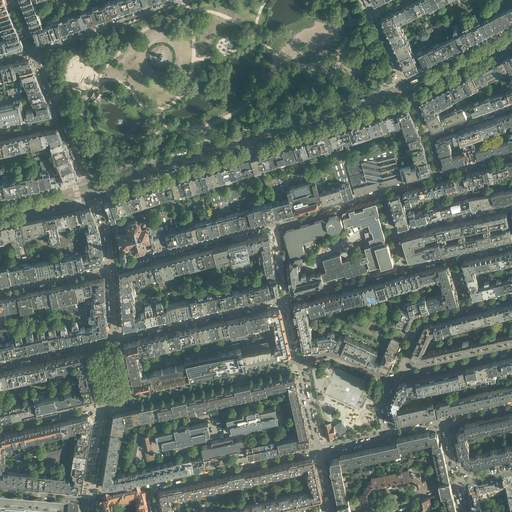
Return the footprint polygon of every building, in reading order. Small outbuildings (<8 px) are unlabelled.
[(124,11),(119,0),(116,0),(117,1),(114,2),(118,13),(124,11)] [(130,9),(126,0),(119,0),(124,11),(130,9)] [(136,7),(133,0),(126,0),(130,9),(136,7)] [(424,11),(418,0),(413,2),(419,13),(424,11)] [(429,9),(424,0),(418,0),(424,11),(429,9)] [(435,7),(431,0),(424,0),(429,9),(430,10),(435,7)] [(34,6),(31,1),(21,5),(23,10),(34,6)] [(118,13),(114,2),(113,1),(107,3),(112,15),(118,13)] [(419,13),(413,2),(408,5),(414,16),(419,13)] [(511,5),(510,2),(506,4),(503,5),(505,10),(511,21),(511,22),(511,21),(511,5)] [(112,15),(107,3),(104,4),(105,5),(101,7),(105,18),(106,18),(112,15)] [(25,15),(42,8),(40,4),(34,6),(23,10),(25,15)] [(414,16),(408,5),(403,7),(409,18),(409,20),(415,17),(414,16)] [(105,18),(101,7),(98,8),(97,6),(95,7),(99,20),(105,18)] [(99,20),(95,7),(92,8),(92,10),(89,11),(93,22),(99,20)] [(409,18),(403,7),(398,10),(403,21),(409,18)] [(45,19),(42,8),(25,15),(30,26),(39,22),(45,19)] [(87,24),(82,11),(82,10),(79,10),(80,14),(77,15),(81,27),(87,24)] [(93,22),(89,11),(89,10),(87,10),(82,11),(87,24),(93,22)] [(403,21),(398,10),(393,12),(396,18),(398,22),(400,21),(401,22),(403,21)] [(511,21),(505,10),(500,12),(506,24),(511,21)] [(396,18),(393,12),(383,17),(382,17),(381,19),(382,19),(382,20),(384,24),(394,19),(396,18)] [(506,24),(500,12),(494,15),(500,27),(506,24)] [(500,27),(494,15),(493,13),(488,16),(495,30),(500,27)] [(81,27),(77,15),(74,17),(73,15),(70,16),(75,29),(81,27)] [(75,29),(70,16),(67,17),(68,19),(65,20),(68,31),(75,29)] [(495,30),(488,16),(485,17),(486,19),(484,21),(489,32),(495,30)] [(68,31),(65,20),(62,21),(61,19),(58,20),(62,33),(68,31)] [(397,24),(397,23),(396,23),(394,19),(384,24),(387,29),(397,24)] [(489,32),(484,21),(482,19),(477,21),(484,35),(489,32)] [(57,35),(52,22),(51,20),(48,21),(49,23),(46,24),(47,27),(50,37),(57,35)] [(62,33),(58,20),(52,22),(57,35),(62,33)] [(484,35),(477,21),(474,23),(472,24),(473,26),(479,38),(484,35)] [(41,26),(39,22),(30,26),(32,30),(37,28),(41,26)] [(400,30),(397,24),(387,29),(389,35),(400,30)] [(15,29),(13,25),(1,29),(2,33),(3,33),(15,29)] [(479,38),(473,26),(469,28),(468,25),(466,26),(473,41),(477,39),(477,40),(479,39),(478,38),(479,38)] [(473,41),(466,26),(463,28),(465,30),(461,32),(467,44),(468,44),(469,43),(473,41)] [(50,37),(47,27),(42,29),(45,39),(50,37)] [(40,41),(36,31),(38,30),(37,28),(32,30),(36,42),(40,41)] [(45,39),(42,29),(38,30),(36,31),(40,41),(45,39)] [(403,35),(402,33),(404,33),(402,29),(400,30),(389,35),(392,40),(403,35)] [(467,44),(461,32),(458,34),(456,30),(454,31),(456,35),(461,47),(462,46),(463,47),(463,46),(467,44)] [(451,52),(443,38),(442,38),(438,31),(434,33),(439,43),(445,55),(451,52)] [(19,39),(17,34),(7,37),(9,42),(19,39)] [(405,41),(403,35),(392,40),(394,46),(405,41)] [(461,47),(456,35),(450,38),(456,49),(461,47)] [(456,49),(450,38),(448,39),(447,37),(446,37),(445,37),(443,38),(451,52),(456,49)] [(21,44),(19,39),(9,42),(6,43),(7,49),(21,46),(21,44)] [(397,51),(410,45),(409,43),(408,44),(406,40),(405,41),(394,46),(395,46),(394,47),(395,49),(396,49),(397,51)] [(445,55),(439,43),(434,46),(440,57),(445,55)] [(411,52),(410,49),(411,48),(410,45),(397,51),(398,54),(397,55),(399,58),(400,57),(411,52)] [(434,60),(429,49),(427,46),(422,49),(423,50),(429,63),(434,60)] [(440,57),(434,46),(429,49),(434,60),(440,57)] [(429,63),(423,50),(420,51),(421,53),(418,54),(418,55),(421,60),(424,66),(429,63)] [(402,63),(415,57),(413,51),(411,52),(400,57),(402,63)] [(404,68),(421,60),(418,55),(415,57),(402,63),(404,68)] [(511,69),(511,62),(509,56),(503,59),(509,71),(511,69)] [(31,65),(29,60),(29,59),(13,63),(15,69),(18,68),(31,65)] [(510,72),(509,71),(503,59),(503,60),(489,67),(488,67),(472,75),(477,84),(497,74),(498,78),(510,72)] [(408,73),(424,66),(421,60),(404,68),(405,68),(407,73),(408,73)] [(16,74),(15,69),(13,63),(8,64),(11,76),(16,74)] [(33,70),(31,65),(18,68),(21,73),(33,70)] [(35,76),(33,71),(33,70),(21,73),(23,79),(35,76)] [(477,84),(472,75),(467,77),(473,89),(478,86),(477,84)] [(38,82),(38,81),(37,80),(36,76),(35,76),(23,79),(16,81),(18,87),(23,85),(26,85),(38,82)] [(473,89),(467,77),(462,80),(468,92),(469,93),(474,91),(473,89)] [(468,92),(462,80),(457,83),(463,94),(468,92)] [(22,92),(28,90),(40,87),(38,82),(26,85),(27,88),(24,89),(23,85),(18,87),(7,89),(9,95),(14,94),(22,92)] [(463,94),(457,83),(451,85),(457,97),(463,94)] [(459,100),(457,97),(451,85),(446,88),(453,101),(455,100),(456,101),(459,100)] [(42,92),(40,87),(28,90),(29,95),(30,95),(42,92)] [(453,101),(446,88),(441,90),(448,104),(453,101)] [(448,104),(441,90),(436,93),(442,105),(443,107),(448,104)] [(100,97),(101,94),(97,91),(95,94),(94,93),(91,97),(98,101),(101,98),(100,97)] [(511,101),(506,91),(500,93),(506,103),(511,101)] [(45,98),(44,96),(43,94),(42,93),(43,93),(42,92),(30,95),(31,101),(44,98),(45,98)] [(442,105),(436,93),(431,96),(435,104),(434,104),(435,107),(437,107),(438,109),(441,107),(440,106),(442,105)] [(506,103),(500,93),(495,94),(500,105),(506,103)] [(500,105),(495,94),(490,97),(495,107),(500,105)] [(435,104),(431,96),(426,98),(426,97),(425,97),(425,98),(430,107),(434,104),(435,104)] [(474,114),(495,107),(489,96),(485,98),(484,98),(479,100),(474,102),(476,106),(471,108),(472,109),(474,114)] [(430,107),(425,98),(425,97),(424,98),(424,99),(421,100),(420,100),(419,102),(420,102),(420,103),(423,107),(422,107),(423,107),(424,111),(424,110),(425,111),(431,109),(430,107)] [(35,117),(33,111),(32,106),(36,105),(47,103),(44,98),(31,101),(24,103),(25,104),(28,119),(35,117)] [(28,119),(25,104),(22,105),(21,99),(13,101),(13,103),(0,106),(0,124),(3,124),(10,123),(10,122),(17,120),(17,121),(25,119),(28,118),(28,119)] [(467,116),(465,112),(462,107),(457,110),(441,117),(438,112),(437,113),(427,117),(433,129),(444,125),(450,123),(467,116)] [(51,113),(49,108),(37,110),(33,111),(35,117),(39,116),(45,115),(50,114),(51,114),(51,113)] [(410,114),(408,112),(409,112),(407,109),(406,108),(402,109),(395,112),(397,118),(410,114)] [(427,117),(437,113),(435,109),(433,108),(431,110),(431,109),(425,111),(427,117)] [(399,126),(397,118),(395,112),(389,113),(393,127),(394,128),(399,126)] [(393,127),(389,113),(387,114),(387,113),(385,114),(385,115),(383,115),(387,128),(388,129),(393,127)] [(414,123),(410,114),(397,118),(400,127),(414,123)] [(387,128),(383,115),(378,117),(382,130),(382,132),(386,130),(386,128),(387,128)] [(382,130),(378,117),(372,119),(377,135),(379,135),(378,132),(382,130)] [(506,128),(505,126),(502,117),(497,119),(499,128),(500,129),(506,128)] [(377,135),(372,119),(365,121),(370,135),(374,133),(374,136),(377,135)] [(499,128),(497,119),(486,123),(482,124),(480,125),(483,134),(488,132),(489,136),(495,134),(494,130),(499,128)] [(370,135),(365,121),(359,123),(365,139),(367,138),(366,136),(370,135)] [(365,139),(359,123),(353,125),(357,136),(358,138),(361,137),(362,140),(365,139)] [(416,128),(414,123),(400,127),(402,133),(402,132),(402,131),(403,131),(404,132),(416,128)] [(357,136),(353,125),(347,127),(350,138),(357,136)] [(483,136),(483,135),(483,134),(480,125),(458,132),(460,142),(461,143),(483,136)] [(350,138),(347,127),(340,129),(345,142),(348,141),(347,139),(350,138)] [(59,133),(57,129),(56,128),(47,130),(45,130),(47,139),(48,138),(59,134),(59,133)] [(418,134),(418,133),(416,128),(404,132),(405,138),(418,134)] [(345,142),(340,129),(334,131),(338,144),(339,145),(342,144),(342,145),(345,144),(345,142)] [(43,145),(40,131),(34,133),(37,146),(43,145)] [(338,144),(334,131),(328,133),(332,144),(335,143),(335,145),(338,144)] [(37,146),(34,133),(28,134),(31,146),(31,147),(37,146)] [(333,147),(332,144),(328,133),(323,135),(327,149),(333,147)] [(62,139),(59,134),(48,138),(51,144),(62,139)] [(420,139),(418,134),(405,138),(407,143),(420,139)] [(454,141),(452,134),(437,140),(436,141),(437,146),(449,142),(454,141)] [(327,149),(323,135),(316,137),(320,148),(323,147),(324,150),(327,149)] [(320,148),(316,137),(310,139),(314,150),(320,148)] [(314,150),(310,139),(308,139),(308,138),(305,139),(305,140),(304,140),(308,152),(314,150)] [(10,151),(7,139),(2,140),(5,152),(10,151)] [(50,151),(64,145),(62,139),(51,144),(49,145),(50,148),(49,148),(50,151)] [(421,144),(420,139),(407,143),(408,148),(421,144)] [(308,152),(304,140),(292,144),(296,156),(299,155),(300,157),(305,155),(304,153),(308,152)] [(478,158),(511,148),(509,141),(495,145),(495,144),(488,145),(489,147),(476,150),(478,158)] [(451,147),(449,142),(437,146),(438,150),(451,147)] [(296,156),(292,144),(286,146),(290,160),(293,159),(293,161),(297,159),(296,156)] [(423,149),(421,144),(408,148),(410,153),(423,149)] [(53,156),(66,150),(64,145),(50,151),(53,156)] [(290,160),(286,146),(280,148),(284,160),(287,158),(288,161),(290,160)] [(474,159),(471,148),(469,149),(468,146),(466,147),(470,160),(474,159)] [(402,180),(399,168),(392,147),(359,156),(361,161),(347,164),(354,194),(402,180)] [(452,151),(451,147),(438,150),(440,155),(451,152),(452,151)] [(284,162),(284,160),(280,148),(274,150),(278,161),(280,161),(280,163),(284,162)] [(424,154),(423,149),(410,153),(411,158),(424,154)] [(55,162),(56,162),(69,156),(68,154),(67,152),(66,150),(53,156),(49,158),(50,161),(53,160),(53,159),(53,158),(55,162)] [(278,161),(274,150),(269,152),(272,163),(278,161)] [(272,163),(269,152),(262,154),(266,165),(272,163)] [(466,161),(463,154),(454,157),(453,155),(452,155),(451,152),(440,155),(443,168),(444,168),(445,168),(446,168),(447,167),(465,162),(466,161)] [(266,165),(262,154),(257,155),(260,168),(261,171),(265,169),(267,168),(266,165)] [(425,159),(424,154),(411,158),(413,163),(425,159)] [(260,168),(257,155),(250,158),(254,170),(260,168)] [(71,162),(69,156),(56,162),(58,167),(71,162)] [(254,171),(254,170),(250,158),(244,159),(248,172),(251,171),(251,172),(254,171)] [(352,195),(342,158),(332,161),(337,179),(342,177),(347,196),(352,195)] [(248,172),(244,159),(239,161),(242,173),(243,174),(248,172)] [(428,166),(425,159),(413,163),(413,164),(416,165),(417,164),(418,168),(418,169),(428,166)] [(51,185),(48,173),(45,174),(44,171),(48,170),(47,166),(46,160),(40,161),(40,163),(45,186),(51,185)] [(242,173),(239,161),(233,163),(237,174),(242,173)] [(34,189),(31,175),(28,162),(22,164),(25,176),(28,190),(34,189)] [(73,167),(71,162),(58,167),(54,168),(55,172),(59,170),(60,173),(73,168),(73,167)] [(237,174),(233,163),(227,165),(231,176),(237,174)] [(511,175),(507,163),(502,164),(505,173),(507,173),(508,176),(511,175)] [(231,179),(231,176),(227,165),(221,167),(225,178),(226,181),(231,179)] [(418,175),(416,169),(416,168),(415,167),(413,168),(412,168),(410,169),(409,165),(399,168),(402,180),(403,180),(404,179),(407,178),(407,179),(407,178),(415,176),(418,175)] [(429,171),(428,166),(418,169),(418,168),(416,169),(418,175),(428,172),(429,171)] [(501,178),(497,166),(487,168),(491,181),(501,178)] [(225,178),(221,167),(215,169),(218,180),(225,178)] [(78,178),(76,173),(76,172),(75,172),(74,169),(73,168),(60,173),(54,175),(51,169),(48,170),(48,173),(51,185),(77,180),(78,178)] [(491,181),(487,168),(483,170),(485,179),(488,178),(489,182),(491,181)] [(218,180),(215,169),(210,170),(213,182),(218,180)] [(10,194),(8,182),(6,170),(0,171),(0,174),(5,195),(10,194)] [(213,182),(210,170),(204,172),(208,184),(213,182)] [(481,184),(478,171),(473,173),(475,182),(478,181),(479,184),(481,184)] [(45,186),(42,172),(36,173),(37,174),(40,187),(45,186)] [(208,184),(204,172),(199,174),(203,187),(206,186),(207,189),(209,189),(208,184)] [(40,187),(37,174),(31,175),(34,189),(40,187)] [(203,187),(199,174),(193,175),(198,189),(203,187)] [(472,186),(468,174),(463,175),(466,185),(468,184),(469,187),(472,186)] [(198,189),(193,175),(188,177),(192,191),(198,189)] [(469,198),(466,185),(463,175),(454,178),(463,210),(472,209),(469,198)] [(28,190),(25,176),(19,178),(19,180),(21,191),(28,190)] [(286,188),(282,176),(277,178),(280,190),(286,188)] [(192,191),(188,177),(182,179),(186,192),(192,191)] [(347,196),(342,177),(337,179),(339,187),(338,187),(342,198),(347,196)] [(21,191),(19,180),(16,180),(16,178),(13,179),(16,192),(21,191)] [(281,194),(280,190),(277,178),(271,179),(273,186),(275,196),(281,215),(287,214),(281,194)] [(463,210),(454,178),(445,181),(449,194),(451,202),(454,213),(463,210)] [(186,192),(182,179),(176,181),(180,193),(186,192)] [(290,189),(287,190),(287,193),(293,212),(322,204),(318,193),(315,182),(312,183),(311,180),(290,187),(290,189)] [(180,193),(176,181),(171,183),(175,195),(180,193)] [(449,194),(445,181),(444,181),(445,181),(442,182),(442,181),(440,182),(442,191),(446,190),(445,191),(446,195),(449,194)] [(176,198),(175,195),(171,183),(166,184),(169,197),(170,200),(176,198)] [(169,197),(166,184),(160,186),(164,198),(165,201),(168,200),(167,197),(169,197)] [(438,197),(435,184),(434,184),(432,185),(432,184),(429,185),(432,194),(435,193),(435,194),(436,198),(438,197)] [(256,222),(253,208),(247,185),(241,187),(244,196),(244,198),(245,200),(247,209),(250,223),(251,223),(254,222),(256,222)] [(164,198),(160,186),(155,188),(158,200),(164,198)] [(342,198),(338,187),(335,188),(334,186),(322,190),(322,191),(318,193),(322,204),(325,203),(326,203),(328,203),(328,202),(332,201),(334,201),(334,200),(335,200),(337,200),(337,199),(342,198)] [(244,196),(241,187),(226,191),(228,199),(229,202),(234,200),(233,198),(244,196)] [(428,200),(424,187),(421,188),(421,187),(421,188),(419,188),(422,199),(425,198),(425,201),(428,200)] [(158,200),(155,188),(149,189),(153,203),(157,202),(156,201),(158,200)] [(428,220),(426,212),(424,205),(422,199),(419,188),(417,189),(414,190),(414,189),(414,190),(413,190),(408,191),(412,202),(414,211),(418,223),(428,220)] [(511,200),(511,188),(504,191),(503,190),(491,193),(492,194),(495,205),(505,203),(511,200)] [(154,204),(153,203),(149,189),(144,191),(147,203),(150,203),(150,205),(154,204)] [(147,203),(144,191),(138,193),(143,207),(146,206),(145,204),(147,203)] [(227,216),(224,205),(223,200),(228,199),(226,191),(221,192),(210,195),(212,205),(217,204),(221,217),(224,230),(230,228),(227,216)] [(412,202),(408,191),(403,193),(405,198),(407,204),(412,202)] [(143,207),(138,193),(133,195),(137,207),(137,210),(143,208),(143,207)] [(293,212),(287,193),(281,194),(287,214),(293,212)] [(405,198),(403,193),(401,193),(400,194),(391,196),(390,197),(390,198),(390,197),(390,198),(391,201),(391,202),(402,199),(405,198)] [(495,205),(492,194),(484,196),(487,206),(495,205)] [(137,207),(133,195),(127,196),(131,210),(132,211),(136,209),(135,207),(137,207)] [(131,210),(127,196),(122,198),(126,211),(131,210)] [(281,215),(275,196),(269,197),(271,203),(275,217),(281,215)] [(487,206),(484,196),(469,198),(472,209),(472,208),(487,206)] [(126,211),(122,198),(116,200),(120,212),(121,213),(126,211)] [(403,204),(402,199),(391,202),(392,204),(393,207),(403,204)] [(120,212),(116,200),(110,202),(114,213),(120,212)] [(114,213),(110,202),(106,203),(105,203),(105,204),(105,205),(106,209),(111,219),(116,218),(114,213)] [(275,217),(271,203),(265,205),(268,219),(275,217)] [(394,263),(390,250),(388,243),(385,243),(385,241),(383,241),(383,240),(385,239),(379,217),(376,218),(376,216),(379,215),(376,203),(363,207),(364,209),(355,212),(354,210),(345,212),(346,215),(343,216),(346,226),(353,224),(354,226),(361,224),(361,226),(369,224),(371,231),(365,233),(367,240),(369,240),(371,245),(365,247),(367,254),(360,256),(361,260),(351,263),(350,259),(342,262),(340,254),(329,258),(330,260),(325,261),(326,266),(325,267),(327,272),(329,271),(331,279),(345,274),(346,277),(368,270),(368,268),(369,267),(370,268),(372,268),(373,269),(374,269),(394,263)] [(405,209),(403,204),(393,207),(394,212),(405,209)] [(449,214),(446,206),(443,207),(443,206),(443,204),(440,205),(444,216),(449,214)] [(268,219),(265,205),(259,207),(262,220),(263,220),(266,219),(268,219)] [(178,242),(172,218),(170,213),(169,213),(167,206),(158,208),(161,221),(168,245),(178,242)] [(262,220),(259,207),(253,208),(256,222),(259,221),(262,220)] [(438,217),(436,209),(433,210),(433,209),(433,207),(430,208),(433,219),(438,217)] [(90,209),(90,208),(89,208),(88,208),(85,209),(88,222),(87,222),(88,229),(98,227),(98,226),(96,222),(95,222),(90,209)] [(88,222),(85,209),(75,211),(77,221),(80,232),(84,230),(88,229),(87,222),(88,222)] [(250,223),(247,209),(242,210),(242,212),(245,224),(250,223)] [(406,214),(405,209),(394,212),(396,218),(406,214)] [(418,223),(414,211),(409,212),(411,219),(413,224),(418,223)] [(73,226),(70,212),(65,213),(67,223),(67,224),(70,224),(70,226),(73,226)] [(219,231),(216,219),(214,212),(209,213),(214,232),(219,231)] [(245,224),(242,212),(237,213),(240,226),(245,224)] [(240,226),(237,213),(232,214),(235,227),(240,226)] [(511,233),(511,234),(506,213),(459,223),(435,228),(437,236),(439,242),(443,254),(466,249),(485,244),(511,237),(511,233)] [(64,235),(62,228),(60,214),(55,215),(59,236),(64,235)] [(235,227),(232,214),(227,216),(230,228),(235,227)] [(408,220),(406,214),(396,218),(397,221),(397,222),(397,223),(408,220)] [(59,236),(55,215),(43,217),(47,237),(48,236),(49,241),(51,241),(60,239),(59,236)] [(318,238),(319,236),(326,234),(329,230),(333,232),(341,230),(343,225),(341,218),(336,215),(329,217),(326,222),(322,219),(315,222),(314,223),(313,222),(310,223),(309,224),(308,224),(301,226),(300,227),(299,226),(296,227),(295,228),(294,228),(287,230),(284,235),(286,242),(287,242),(286,245),(286,247),(289,248),(288,249),(290,256),(291,256),(290,258),(290,259),(303,255),(305,252),(303,244),(305,240),(312,238),(314,239),(318,238)] [(47,237),(43,217),(20,222),(24,241),(47,237)] [(183,241),(180,228),(179,228),(176,217),(172,218),(178,242),(183,241)] [(224,230),(221,217),(216,219),(219,231),(224,230)] [(214,232),(210,218),(205,219),(206,221),(209,234),(214,232)] [(152,249),(153,249),(161,246),(155,223),(146,225),(145,220),(143,221),(143,219),(140,219),(140,221),(139,222),(135,219),(128,221),(125,225),(124,225),(124,226),(120,227),(120,225),(118,224),(116,224),(115,226),(117,232),(116,233),(120,247),(119,248),(120,253),(125,252),(126,252),(131,250),(131,251),(131,250),(136,253),(143,250),(146,247),(147,246),(147,248),(150,247),(150,245),(151,245),(151,248),(152,248),(152,249)] [(411,219),(408,220),(397,223),(398,224),(398,227),(399,227),(400,228),(409,225),(410,225),(413,224),(411,219)] [(168,245),(161,221),(155,223),(161,246),(168,245)] [(209,234),(206,221),(201,223),(204,235),(209,234)] [(25,243),(24,241),(20,222),(8,225),(10,236),(13,247),(14,247),(20,244),(25,243)] [(204,235),(201,223),(196,224),(199,236),(204,235)] [(199,236),(196,224),(190,225),(193,238),(199,236)] [(10,236),(8,225),(1,226),(4,240),(7,239),(6,237),(10,236)] [(193,238),(190,225),(185,227),(188,239),(193,238)] [(99,232),(98,227),(88,229),(84,230),(86,235),(99,232)] [(188,239),(185,227),(180,228),(183,241),(188,239)] [(437,236),(435,228),(429,230),(431,238),(437,236)] [(78,267),(75,253),(74,249),(78,248),(77,242),(100,237),(99,232),(86,235),(84,230),(80,232),(64,235),(59,236),(60,239),(51,241),(52,249),(58,247),(63,246),(69,245),(70,250),(71,255),(74,268),(78,267)] [(431,238),(429,230),(422,232),(425,240),(431,238)] [(427,257),(424,248),(423,249),(421,241),(425,240),(422,232),(416,234),(403,237),(402,239),(408,259),(408,260),(410,261),(410,260),(425,257),(427,257)] [(270,240),(270,235),(268,234),(258,237),(259,243),(261,242),(270,240)] [(89,245),(101,242),(100,237),(77,242),(78,248),(85,246),(88,245),(89,245)] [(259,243),(258,237),(250,239),(253,248),(257,247),(259,243)] [(253,249),(253,248),(250,239),(245,240),(248,252),(250,251),(250,250),(253,249)] [(248,252),(245,240),(244,240),(239,242),(246,272),(252,271),(248,252)] [(271,247),(270,240),(261,242),(262,247),(260,247),(261,250),(271,247)] [(246,275),(246,272),(239,242),(233,243),(240,274),(243,273),(243,276),(246,275)] [(443,254),(439,242),(434,244),(437,255),(443,254)] [(20,264),(16,247),(19,246),(21,246),(25,245),(25,243),(20,244),(14,247),(18,265),(20,264)] [(240,274),(233,243),(228,244),(231,257),(235,275),(240,274)] [(231,257),(228,244),(212,248),(212,249),(215,261),(221,259),(222,262),(228,260),(227,258),(231,257)] [(437,255),(434,244),(429,245),(432,256),(437,255)] [(432,256),(429,245),(424,246),(424,248),(427,257),(432,256)] [(272,254),(271,247),(261,250),(262,255),(261,255),(260,255),(257,255),(258,258),(272,254)] [(215,261),(212,249),(207,250),(210,262),(215,261)] [(210,262),(207,250),(201,251),(205,264),(210,262)] [(205,264),(201,251),(196,253),(199,266),(205,264)] [(511,262),(511,261),(508,251),(503,253),(507,264),(511,262)] [(82,260),(81,256),(79,256),(78,252),(75,253),(78,267),(83,266),(82,260)] [(199,266),(196,253),(191,254),(194,267),(199,266)] [(507,264),(503,253),(498,254),(502,265),(507,264)] [(194,267),(191,254),(185,256),(189,268),(194,267)] [(272,254),(258,258),(257,258),(257,260),(260,260),(260,259),(261,259),(263,263),(273,261),(272,254)] [(502,265),(498,254),(493,255),(497,266),(501,265),(502,265)] [(74,268),(71,255),(65,257),(68,269),(74,268)] [(305,260),(304,256),(303,255),(290,259),(291,260),(289,263),(290,264),(298,262),(305,260)] [(497,266),(493,255),(488,256),(491,267),(497,266)] [(103,260),(102,256),(90,259),(90,258),(89,259),(90,265),(101,262),(103,260)] [(189,269),(189,268),(185,256),(180,257),(184,271),(189,269)] [(491,267),(488,256),(483,257),(486,268),(491,267)] [(32,277),(29,264),(27,257),(22,258),(23,264),(26,278),(32,277)] [(184,271),(180,257),(175,258),(179,272),(184,271)] [(486,268),(483,257),(478,258),(481,269),(486,268)] [(37,276),(34,263),(33,258),(30,259),(31,264),(29,264),(32,277),(37,276)] [(63,270),(60,258),(55,259),(57,271),(63,270)] [(179,272),(175,258),(170,260),(173,273),(179,272)] [(481,269),(478,258),(473,260),(476,269),(476,271),(481,269)] [(37,276),(57,271),(55,259),(34,263),(37,276)] [(173,273),(170,260),(164,261),(167,273),(170,272),(170,273),(173,273)] [(476,269),(473,260),(467,261),(470,269),(471,269),(473,268),(474,269),(476,269)] [(167,273),(164,261),(159,263),(162,275),(165,275),(164,273),(167,273)] [(274,268),(273,261),(263,263),(264,268),(263,268),(259,268),(260,271),(265,270),(274,268)] [(470,269),(467,261),(462,262),(462,263),(464,272),(472,270),(471,269),(470,269)] [(307,276),(306,273),(302,274),(302,276),(300,277),(298,262),(290,264),(288,264),(291,285),(293,290),(307,286),(310,285),(310,286),(324,282),(322,272),(316,274),(316,272),(312,273),(312,275),(307,276)] [(162,275),(159,263),(153,264),(156,276),(159,275),(159,276),(162,275)] [(156,276),(153,264),(148,265),(151,277),(156,276)] [(11,281),(8,267),(8,265),(2,267),(5,282),(11,281)] [(21,279),(18,265),(13,266),(16,280),(21,279)] [(151,277),(148,265),(142,267),(146,279),(151,277)] [(451,274),(448,266),(448,265),(435,268),(438,278),(451,274)] [(146,279),(142,267),(138,268),(142,284),(143,286),(147,285),(146,279)] [(142,284),(138,268),(134,269),(135,275),(137,282),(139,282),(139,284),(142,284)] [(276,282),(275,277),(274,271),(274,268),(265,270),(270,295),(277,294),(276,282)] [(438,280),(438,278),(435,268),(419,272),(423,283),(438,280)] [(135,275),(134,269),(128,271),(128,270),(128,271),(120,273),(119,273),(119,274),(118,275),(119,279),(131,276),(135,275)] [(270,295),(265,270),(260,271),(260,273),(261,276),(263,285),(265,296),(270,295)] [(423,283),(419,272),(414,273),(417,285),(423,283)] [(417,285),(414,273),(409,275),(412,286),(417,285)] [(456,292),(454,285),(451,274),(438,278),(438,280),(440,281),(443,293),(442,294),(443,296),(456,292)] [(412,286),(409,275),(404,276),(407,288),(412,286)] [(477,281),(475,275),(466,277),(468,283),(477,281)] [(132,281),(131,277),(131,276),(119,279),(119,284),(132,281)] [(407,288),(404,276),(399,278),(402,289),(407,288)] [(104,287),(104,279),(104,278),(103,278),(103,279),(102,278),(103,278),(103,277),(102,277),(88,280),(90,290),(93,289),(104,287)] [(508,289),(506,280),(502,281),(501,277),(499,278),(502,291),(508,289)] [(402,289),(399,278),(394,279),(397,290),(402,289)] [(502,291),(499,278),(497,278),(498,282),(494,283),(496,292),(502,291)] [(496,292),(494,283),(490,284),(489,280),(487,281),(490,294),(496,292)] [(133,287),(132,281),(119,284),(119,290),(131,287),(133,287)] [(388,295),(387,293),(384,281),(376,284),(379,296),(380,297),(388,295)] [(478,285),(478,284),(477,281),(468,283),(470,290),(477,287),(476,286),(478,285)] [(490,294),(487,281),(485,281),(486,285),(482,286),(484,295),(490,294)] [(78,301),(74,283),(68,285),(71,299),(72,305),(66,306),(67,311),(68,316),(78,313),(80,313),(79,308),(79,304),(78,301)] [(379,296),(376,284),(371,285),(375,300),(377,299),(377,297),(379,296)] [(71,299),(68,285),(61,286),(64,300),(71,299)] [(375,300),(371,285),(366,286),(370,298),(373,298),(373,300),(375,300)] [(64,300),(61,286),(55,287),(58,302),(59,306),(65,305),(64,300)] [(370,298),(366,286),(365,287),(362,288),(362,287),(365,299),(368,298),(369,302),(371,301),(370,298)] [(484,295),(482,286),(479,287),(479,288),(477,289),(476,289),(478,297),(484,295)] [(58,302),(55,287),(49,288),(51,300),(52,303),(58,302)] [(135,293),(135,291),(134,289),(131,289),(131,287),(119,290),(120,299),(133,296),(132,294),(135,293)] [(366,302),(365,299),(362,287),(356,289),(359,300),(360,301),(364,300),(364,303),(366,302)] [(478,297),(476,289),(477,289),(477,287),(470,290),(472,297),(472,298),(474,298),(478,297)] [(359,300),(356,289),(351,290),(355,302),(359,300)] [(355,302),(351,290),(346,292),(350,303),(355,302)] [(32,304),(30,292),(24,294),(27,308),(33,307),(32,304)] [(350,303),(346,292),(341,293),(344,304),(345,307),(348,306),(347,304),(350,303)] [(459,302),(456,292),(443,296),(445,306),(459,302)] [(344,304),(341,293),(335,295),(339,308),(341,308),(340,305),(344,304)] [(28,312),(27,308),(24,294),(17,295),(20,306),(21,314),(28,312)] [(445,306),(443,296),(442,294),(426,298),(430,310),(445,306)] [(339,308),(335,295),(329,296),(332,307),(336,306),(337,309),(339,308)] [(134,301),(133,296),(120,299),(120,304),(134,301)] [(333,310),(332,307),(329,296),(323,298),(326,309),(330,307),(331,310),(333,310)] [(105,302),(105,297),(93,299),(91,300),(92,305),(105,302)] [(430,310),(426,298),(426,297),(423,298),(423,299),(420,300),(424,311),(430,310)] [(8,328),(4,309),(2,298),(0,298),(0,314),(1,318),(0,317),(0,329),(3,329),(5,333),(10,354),(16,353),(13,340),(12,337),(10,328),(8,328)] [(198,311),(195,298),(189,299),(190,300),(192,313),(198,311)] [(326,310),(326,309),(323,298),(318,299),(321,311),(326,310)] [(321,311),(318,299),(314,300),(313,300),(317,313),(321,311)] [(192,313),(190,300),(185,301),(185,300),(169,304),(169,305),(165,306),(166,309),(168,318),(177,316),(178,315),(182,314),(183,315),(192,313)] [(317,313),(313,300),(308,302),(311,312),(312,314),(317,313)] [(418,313),(414,300),(411,301),(411,302),(408,303),(408,302),(405,303),(402,309),(412,314),(413,314),(418,313)] [(424,311),(420,300),(416,301),(416,300),(414,300),(418,313),(424,311)] [(134,307),(134,304),(135,304),(134,301),(120,304),(121,310),(134,307)] [(105,302),(92,305),(84,307),(82,307),(83,312),(84,312),(87,311),(105,307),(105,302)] [(168,318),(166,309),(164,309),(163,304),(162,304),(161,302),(159,303),(163,319),(168,318)] [(311,312),(308,302),(302,303),(304,315),(307,314),(307,315),(308,313),(311,312)] [(304,315),(302,303),(295,305),(295,306),(294,306),(297,317),(304,315)] [(511,306),(511,304),(503,306),(506,315),(511,313),(511,306)] [(157,321),(155,311),(153,312),(152,307),(151,307),(150,305),(148,305),(151,322),(157,321)] [(506,315),(503,306),(496,308),(498,317),(506,315)] [(106,313),(105,307),(87,311),(89,317),(106,313)] [(135,313),(134,307),(121,310),(121,316),(133,313),(135,313)] [(498,317),(496,308),(488,310),(490,319),(498,317)] [(282,320),(280,310),(279,309),(272,310),(275,322),(282,320)] [(414,314),(413,314),(412,314),(402,309),(401,312),(402,312),(400,315),(411,320),(414,315),(414,314)] [(275,322),(272,310),(265,312),(268,322),(270,321),(272,322),(275,322)] [(490,319),(488,310),(480,312),(482,321),(490,319)] [(91,336),(90,328),(90,327),(87,323),(84,312),(83,312),(80,313),(78,313),(80,325),(85,324),(87,327),(81,328),(83,338),(91,336)] [(268,324),(268,322),(265,312),(260,313),(263,327),(266,326),(265,325),(268,324)] [(482,321),(480,312),(472,314),(475,323),(482,321)] [(107,332),(106,324),(106,313),(89,317),(90,319),(92,319),(92,320),(97,318),(98,321),(97,321),(97,324),(92,325),(92,324),(89,325),(90,327),(93,326),(93,327),(90,328),(91,336),(106,333),(107,332)] [(135,318),(135,316),(134,315),(133,313),(121,316),(121,322),(135,318)] [(263,327),(260,313),(255,314),(257,326),(260,326),(261,327),(263,327)] [(257,326),(255,314),(249,315),(253,329),(255,328),(255,327),(257,326)] [(308,320),(307,315),(307,314),(304,315),(297,317),(298,323),(308,320)] [(475,323),(472,314),(465,316),(467,325),(475,323)] [(253,329),(249,315),(244,316),(247,329),(250,328),(250,329),(253,329)] [(409,326),(411,320),(400,315),(399,319),(398,318),(397,321),(409,326)] [(249,337),(247,329),(244,316),(236,318),(240,338),(240,339),(249,337)] [(467,325),(465,316),(457,318),(459,327),(467,325)] [(140,325),(139,318),(135,318),(121,322),(122,327),(124,328),(140,325)] [(240,338),(236,318),(226,321),(228,332),(230,341),(240,338)] [(459,327),(457,318),(449,320),(451,329),(459,327)] [(309,326),(308,320),(298,323),(299,328),(309,326)] [(451,329),(449,320),(441,322),(444,332),(451,329)] [(83,338),(81,328),(79,329),(78,324),(77,325),(77,323),(75,322),(74,322),(78,339),(83,338)] [(444,332),(441,322),(433,324),(435,332),(436,334),(444,332)] [(435,332),(433,324),(432,324),(431,324),(430,325),(426,326),(424,327),(425,327),(423,331),(422,331),(422,332),(422,333),(422,334),(429,337),(430,336),(433,333),(435,332)] [(72,340),(70,331),(67,331),(66,327),(65,325),(64,325),(63,325),(67,342),(72,340)] [(209,336),(207,325),(197,327),(200,338),(209,336)] [(285,331),(283,325),(273,328),(274,334),(285,331)] [(61,343),(59,333),(56,333),(54,326),(51,326),(55,344),(61,343)] [(310,332),(309,326),(299,328),(301,334),(310,332)] [(50,345),(47,336),(45,336),(43,328),(40,329),(44,347),(50,345)] [(3,329),(0,329),(0,334),(5,356),(10,354),(5,333),(3,329)] [(44,347),(40,329),(37,330),(39,338),(36,338),(38,348),(44,347)] [(374,358),(380,346),(343,329),(340,335),(339,338),(334,347),(375,366),(378,360),(374,358)] [(405,333),(398,330),(394,331),(392,336),(402,341),(405,333)] [(38,348),(36,338),(34,339),(32,331),(29,332),(33,349),(38,348)] [(286,337),(285,331),(274,334),(276,340),(286,337)] [(330,346),(332,331),(328,332),(329,334),(323,335),(324,337),(326,346),(329,346),(330,346)] [(334,347),(339,338),(334,336),(336,333),(332,331),(330,346),(331,346),(334,347)] [(312,338),(310,332),(301,334),(302,340),(310,338),(312,338)] [(402,341),(392,336),(386,333),(384,337),(390,340),(387,347),(390,348),(389,350),(386,349),(382,358),(378,356),(382,347),(380,346),(374,358),(378,360),(391,365),(402,341)] [(170,346),(167,334),(162,335),(165,348),(170,346)] [(427,343),(429,337),(422,334),(420,337),(419,337),(418,339),(427,343)] [(22,352),(18,335),(12,337),(16,353),(22,352)] [(28,351),(25,341),(24,337),(23,338),(22,336),(21,336),(21,335),(18,335),(22,352),(28,351)] [(165,348),(162,335),(156,336),(160,349),(165,348)] [(509,343),(507,335),(502,336),(503,340),(501,340),(501,341),(500,341),(501,345),(504,344),(504,345),(506,344),(509,343)] [(160,349),(156,336),(151,337),(155,350),(160,349)] [(276,358),(274,346),(271,336),(248,342),(248,341),(244,341),(245,342),(238,344),(238,342),(231,344),(230,341),(188,351),(188,347),(182,349),(186,365),(189,377),(194,376),(223,369),(227,369),(269,359),(276,358)] [(501,345),(500,341),(501,341),(501,340),(503,340),(502,336),(497,337),(495,336),(494,337),(493,337),(495,347),(498,347),(498,346),(501,345)] [(155,350),(151,337),(145,338),(149,351),(155,350)] [(495,347),(493,337),(492,338),(491,337),(490,338),(490,339),(485,340),(486,343),(487,343),(487,344),(489,344),(489,348),(493,347),(493,348),(495,347)] [(149,351),(145,338),(140,340),(143,350),(144,353),(149,351)] [(313,349),(310,338),(302,340),(304,350),(306,351),(313,349)] [(321,348),(318,338),(314,339),(312,338),(310,338),(313,349),(321,348)] [(424,348),(427,343),(418,339),(417,341),(418,342),(417,345),(424,348)] [(489,348),(489,344),(487,344),(487,343),(486,343),(485,340),(480,341),(482,349),(484,349),(485,349),(486,349),(487,348),(489,348)] [(135,346),(136,346),(135,341),(124,344),(123,345),(124,351),(135,349),(135,346)] [(482,349),(480,341),(474,342),(475,346),(474,346),(474,347),(473,347),(474,351),(478,350),(478,351),(480,350),(482,349)] [(474,351),(473,347),(474,347),(474,346),(475,346),(474,342),(469,343),(468,342),(467,344),(466,343),(468,353),(470,353),(470,352),(474,351)] [(290,353),(287,343),(280,345),(283,356),(289,355),(290,353)] [(468,353),(466,343),(465,344),(463,343),(462,344),(463,345),(458,346),(458,350),(460,349),(460,350),(461,350),(462,354),(465,353),(466,354),(468,353)] [(283,356),(280,345),(278,345),(274,346),(276,358),(283,356)] [(421,354),(422,350),(424,350),(424,348),(417,345),(415,348),(414,349),(414,350),(411,356),(410,357),(412,360),(413,359),(418,362),(422,354),(421,354)] [(462,354),(461,350),(460,350),(460,349),(458,350),(458,346),(453,347),(454,355),(457,355),(459,355),(459,354),(462,354)] [(137,357),(136,353),(138,353),(137,349),(135,350),(135,349),(124,351),(126,359),(137,357)] [(448,357),(446,349),(440,350),(442,358),(446,357),(446,358),(448,357)] [(85,359),(84,354),(83,353),(73,355),(75,362),(76,361),(85,359)] [(430,361),(429,354),(423,355),(422,354),(418,362),(420,363),(426,362),(427,362),(429,362),(429,361),(430,361)] [(68,365),(67,357),(61,358),(63,369),(66,369),(65,367),(69,367),(68,365)] [(138,362),(137,357),(126,359),(128,367),(142,364),(141,361),(138,362)] [(63,369),(61,358),(55,360),(57,369),(60,369),(61,370),(63,369)] [(511,370),(511,361),(511,358),(501,360),(504,373),(506,372),(506,370),(508,369),(508,368),(511,367),(511,371),(511,370)] [(87,366),(85,359),(76,361),(77,364),(75,366),(76,368),(87,366)] [(57,369),(55,360),(49,361),(51,372),(54,371),(53,370),(57,369)] [(388,372),(391,365),(378,360),(375,366),(388,372)] [(51,372),(49,361),(43,362),(45,372),(49,371),(49,372),(51,372)] [(497,380),(495,371),(498,370),(496,361),(491,363),(495,380),(496,383),(501,382),(500,380),(497,380)] [(45,372),(43,362),(38,364),(41,376),(41,377),(46,376),(45,372)] [(495,380),(491,363),(486,364),(490,381),(495,380)] [(41,376),(38,364),(33,365),(36,379),(38,378),(38,377),(41,376)] [(141,372),(139,367),(142,366),(142,364),(128,367),(130,375),(141,372)] [(490,381),(486,364),(466,368),(469,382),(471,389),(476,388),(475,384),(490,381)] [(36,379),(33,365),(27,366),(30,378),(33,378),(33,379),(36,379)] [(189,377),(186,365),(178,366),(182,379),(189,377)] [(30,378),(27,366),(16,369),(19,381),(22,380),(22,382),(27,381),(27,379),(30,378)] [(89,373),(87,366),(76,368),(76,372),(78,371),(78,375),(89,373)] [(182,379),(178,366),(172,368),(175,380),(182,379)] [(175,380),(172,368),(165,369),(168,382),(175,380)] [(434,396),(442,394),(441,391),(455,388),(456,391),(466,389),(465,385),(468,385),(468,382),(469,382),(466,368),(407,381),(409,389),(410,392),(411,396),(411,395),(412,401),(398,409),(397,409),(401,423),(439,415),(436,405),(437,405),(437,404),(436,404),(435,401),(434,396)] [(19,381),(16,369),(11,370),(14,384),(16,383),(16,382),(19,381)] [(168,382),(165,369),(158,371),(161,383),(168,382)] [(14,384),(11,370),(6,371),(8,383),(11,383),(12,384),(14,384)] [(8,383),(6,371),(0,372),(3,385),(3,386),(6,385),(5,384),(8,383)] [(161,383),(158,371),(150,373),(150,374),(153,385),(161,383)] [(144,379),(143,375),(141,376),(141,372),(130,375),(132,382),(142,380),(142,379),(144,379)] [(90,379),(89,373),(78,375),(79,378),(78,378),(79,382),(80,382),(90,379)] [(153,385),(150,374),(147,375),(147,374),(143,375),(144,379),(142,379),(142,380),(143,382),(147,382),(148,386),(153,385)] [(296,381),(294,374),(283,376),(285,385),(285,384),(287,384),(286,383),(296,381)] [(285,385),(283,376),(283,377),(276,378),(279,389),(281,388),(281,387),(284,386),(285,385)] [(279,389),(276,378),(270,379),(272,389),(276,388),(276,389),(279,389)] [(92,386),(90,379),(80,382),(81,385),(79,385),(80,389),(92,386)] [(272,389),(270,379),(263,381),(265,392),(268,391),(268,390),(272,389)] [(148,386),(147,382),(143,382),(142,380),(132,382),(133,387),(133,388),(133,389),(134,389),(135,389),(148,386)] [(265,392),(263,381),(256,383),(258,394),(265,392)] [(297,388),(296,381),(286,383),(287,384),(288,390),(297,388)] [(409,389),(407,381),(399,383),(397,388),(405,392),(406,390),(409,389)] [(258,394),(256,383),(246,385),(244,385),(242,386),(235,387),(237,399),(238,400),(243,399),(243,397),(246,397),(248,396),(249,398),(253,397),(257,396),(256,394),(258,394)] [(93,393),(92,386),(80,389),(80,390),(83,392),(84,395),(93,393)] [(57,407),(54,396),(54,394),(49,395),(47,387),(37,390),(38,393),(33,394),(37,412),(57,407)] [(237,399),(235,387),(227,389),(230,400),(237,399)] [(511,398),(511,397),(510,387),(495,390),(498,402),(502,401),(502,400),(508,399),(511,398)] [(299,395),(297,388),(288,390),(289,394),(288,395),(288,397),(299,395)] [(404,395),(405,392),(397,388),(395,393),(405,398),(406,396),(404,395)] [(230,400),(227,389),(220,390),(223,402),(230,400)] [(223,402),(220,390),(213,392),(216,403),(223,402)] [(498,402),(495,390),(481,393),(484,405),(488,404),(488,403),(494,402),(494,403),(498,402)] [(37,412),(33,394),(32,395),(32,392),(25,394),(27,402),(30,414),(37,412)] [(77,403),(75,394),(75,393),(72,393),(71,392),(68,393),(70,404),(77,403)] [(216,403),(213,392),(206,394),(208,405),(216,403)] [(70,404),(68,393),(64,394),(64,395),(61,396),(64,406),(70,404)] [(94,398),(93,393),(84,395),(82,395),(84,401),(93,399),(94,398)] [(405,398),(395,393),(392,398),(401,402),(403,403),(405,398)] [(484,405),(481,393),(467,396),(470,408),(474,407),(474,406),(479,405),(480,406),(484,405)] [(84,401),(82,395),(81,395),(78,394),(75,394),(77,403),(84,401)] [(208,405),(206,394),(199,395),(201,407),(208,405)] [(64,406),(61,396),(58,396),(58,395),(54,396),(57,407),(64,406)] [(201,407),(199,395),(192,397),(194,408),(201,407)] [(300,402),(300,399),(299,395),(288,397),(289,402),(290,404),(300,402)] [(470,408),(467,396),(453,400),(456,411),(460,410),(465,408),(465,409),(470,408)] [(194,408),(192,397),(184,398),(187,410),(194,408)] [(177,412),(187,410),(184,398),(175,401),(163,403),(166,414),(168,423),(175,421),(177,417),(176,412),(177,412)] [(396,405),(397,404),(398,404),(400,404),(401,402),(392,398),(390,403),(392,410),(397,409),(396,405)] [(456,411),(453,400),(437,403),(437,404),(437,405),(436,405),(439,415),(443,414),(443,413),(451,411),(451,412),(456,411)] [(30,414),(27,402),(23,402),(23,404),(21,405),(24,415),(30,414)] [(302,407),(302,405),(301,405),(301,404),(300,402),(290,404),(291,404),(293,411),(302,409),(302,408),(302,407)] [(24,415),(21,405),(19,405),(19,403),(11,405),(11,407),(9,408),(12,418),(24,415)] [(166,414),(163,403),(156,405),(158,416),(166,414)] [(158,416),(156,405),(148,407),(150,418),(158,416)] [(0,420),(12,418),(9,408),(7,408),(7,406),(0,407),(0,420)] [(277,420),(275,410),(276,410),(275,407),(258,411),(258,408),(255,406),(254,409),(246,411),(244,409),(242,411),(243,414),(226,418),(227,421),(229,430),(229,431),(230,431),(231,431),(231,430),(245,427),(247,432),(262,429),(261,423),(276,420),(276,421),(277,421),(277,420)] [(150,418),(148,407),(142,408),(141,408),(139,408),(141,419),(150,418)] [(141,419),(139,408),(137,409),(130,410),(133,421),(141,419)] [(303,415),(303,413),(303,412),(303,411),(303,410),(302,409),(293,411),(294,415),(292,415),(293,418),(303,415)] [(401,423),(397,409),(392,410),(395,423),(396,424),(401,423)] [(133,421),(130,410),(124,412),(123,412),(125,421),(127,423),(133,421)] [(125,421),(123,412),(122,412),(114,414),(113,415),(112,421),(111,423),(121,425),(125,421)] [(511,425),(509,414),(501,416),(504,427),(507,427),(508,425),(511,425)] [(305,422),(305,421),(305,419),(304,419),(304,418),(303,415),(293,418),(287,419),(284,420),(284,422),(295,420),(296,425),(305,422)] [(91,428),(92,420),(87,416),(81,417),(82,423),(84,425),(86,427),(91,428)] [(504,427),(501,416),(494,418),(496,428),(500,427),(501,428),(504,427)] [(68,431),(75,429),(75,428),(79,427),(80,429),(84,425),(82,423),(81,417),(65,421),(68,431)] [(224,431),(222,419),(222,418),(221,418),(217,418),(213,420),(212,420),(213,421),(216,433),(224,431)] [(496,428),(494,418),(487,419),(489,431),(493,430),(493,429),(496,428)] [(489,431),(487,419),(479,421),(482,431),(485,430),(486,431),(489,431)] [(61,454),(65,451),(68,442),(70,440),(68,431),(65,421),(59,422),(62,433),(64,439),(62,448),(17,458),(17,460),(60,464),(61,454)] [(348,431),(342,421),(335,426),(334,426),(332,427),(331,423),(324,424),(325,429),(327,439),(334,438),(333,434),(336,433),(335,433),(339,433),(341,436),(349,431),(348,431)] [(482,431),(479,421),(472,423),(475,434),(478,433),(478,432),(482,431)] [(62,433),(59,422),(43,426),(46,437),(62,433)] [(207,435),(210,433),(208,425),(209,425),(208,422),(189,426),(189,424),(186,425),(185,424),(177,426),(174,427),(174,429),(156,433),(157,437),(159,445),(162,445),(177,442),(177,443),(192,439),(207,435)] [(307,427),(306,426),(305,425),(305,422),(296,425),(294,425),(295,427),(296,427),(297,431),(306,429),(306,428),(307,427)] [(122,434),(123,427),(121,425),(111,423),(111,426),(110,432),(121,433),(122,434)] [(475,434),(472,423),(465,424),(467,434),(470,434),(471,435),(475,434)] [(467,434),(465,424),(464,424),(464,426),(460,427),(460,428),(458,433),(456,433),(457,437),(455,437),(456,438),(465,436),(466,435),(467,434)] [(89,436),(91,428),(86,427),(84,425),(80,429),(81,430),(81,435),(89,436)] [(46,437),(43,426),(27,430),(30,441),(46,437)] [(156,461),(148,427),(146,427),(143,428),(141,428),(140,429),(144,448),(145,448),(149,462),(156,461)] [(308,436),(306,429),(297,431),(298,437),(299,438),(308,436)] [(30,441),(27,430),(11,433),(13,445),(30,441)] [(120,438),(121,433),(110,432),(109,433),(109,435),(110,436),(109,438),(119,440),(121,440),(121,438),(120,438)] [(439,442),(438,435),(438,434),(438,433),(437,433),(436,433),(436,432),(435,432),(434,433),(430,434),(430,433),(430,432),(429,432),(427,432),(427,433),(429,442),(432,442),(432,444),(433,449),(442,447),(441,443),(442,443),(442,442),(441,442),(440,442),(439,442)] [(13,445),(11,433),(3,435),(5,444),(5,445),(7,446),(13,445)] [(429,442),(427,433),(412,436),(414,446),(418,445),(418,446),(426,444),(426,443),(429,442)] [(134,462),(138,434),(133,434),(129,461),(134,462)] [(298,446),(296,437),(296,436),(292,437),(292,436),(289,437),(292,447),(294,446),(295,447),(297,447),(298,446)] [(310,443),(308,436),(299,438),(298,437),(297,438),(297,437),(296,437),(298,446),(310,443)] [(414,446),(412,436),(400,438),(397,439),(397,441),(398,441),(398,442),(398,443),(400,450),(411,447),(411,446),(414,446)] [(469,448),(468,443),(468,442),(467,442),(465,436),(456,438),(456,442),(456,443),(456,444),(457,445),(458,451),(458,453),(459,454),(460,457),(469,455),(468,449),(469,448)] [(246,448),(245,445),(243,437),(235,439),(232,437),(208,442),(209,445),(201,447),(202,455),(203,458),(211,456),(211,455),(217,453),(219,454),(221,454),(228,452),(230,452),(231,451),(238,449),(238,450),(246,448)] [(292,447),(289,437),(287,437),(287,438),(283,439),(285,448),(286,448),(287,449),(289,448),(292,447)] [(119,444),(119,440),(109,438),(109,439),(108,440),(108,441),(108,442),(108,445),(118,447),(120,447),(120,445),(119,444)] [(279,450),(277,440),(273,440),(273,439),(270,440),(270,441),(273,451),(275,451),(277,451),(278,450),(279,450)] [(285,448),(283,439),(279,440),(279,439),(277,440),(279,450),(285,448)] [(273,451),(270,441),(267,442),(267,441),(264,441),(264,442),(266,453),(268,452),(270,452),(272,451),(273,451)] [(266,453),(264,442),(261,443),(260,442),(258,443),(258,444),(260,454),(262,454),(264,454),(266,453)] [(401,454),(400,450),(398,443),(398,442),(396,443),(396,444),(369,449),(372,460),(401,454)] [(260,454),(258,444),(254,445),(254,443),(251,444),(252,445),(254,455),(256,455),(258,455),(259,454),(260,454)] [(118,451),(118,447),(108,445),(107,446),(107,448),(107,449),(107,452),(117,453),(119,453),(119,451),(118,451)] [(254,455),(252,445),(248,446),(248,445),(245,445),(246,448),(246,449),(247,455),(249,456),(250,456),(251,456),(253,456),(254,455)] [(442,447),(433,449),(432,449),(433,454),(434,453),(434,456),(444,454),(442,447)] [(511,458),(508,447),(505,448),(505,449),(501,449),(504,460),(511,458)] [(372,460),(369,449),(355,453),(357,463),(372,460)] [(504,460),(501,449),(498,450),(497,449),(494,450),(496,461),(504,460)] [(496,461),(494,450),(490,451),(490,452),(487,453),(489,463),(496,461)] [(117,458),(117,453),(107,452),(106,453),(106,454),(106,456),(106,458),(116,460),(118,460),(118,458),(117,458)] [(357,463),(355,453),(340,456),(340,458),(342,465),(342,466),(357,463)] [(482,465),(479,453),(476,454),(475,455),(472,456),(474,465),(473,465),(473,466),(482,465)] [(489,463),(487,453),(483,453),(482,453),(479,453),(482,465),(489,463)] [(445,460),(444,454),(434,456),(433,456),(434,460),(435,460),(436,462),(445,460)] [(205,465),(203,459),(203,458),(202,455),(200,455),(200,456),(197,457),(199,467),(201,467),(203,467),(204,466),(205,465)] [(474,465),(472,456),(471,456),(469,455),(460,457),(460,458),(461,458),(462,462),(464,462),(468,464),(469,466),(473,465),(474,465)] [(199,467),(197,457),(196,456),(194,457),(194,458),(190,459),(193,469),(195,469),(197,468),(199,467)] [(193,469),(190,459),(190,457),(187,458),(188,459),(184,460),(186,470),(187,470),(189,470),(190,469),(193,469)] [(116,464),(116,460),(106,458),(105,465),(115,466),(117,467),(117,464),(116,464)] [(315,468),(313,460),(313,459),(311,458),(302,460),(304,468),(305,470),(308,470),(315,468)] [(340,458),(334,459),(333,459),(332,459),(332,460),(331,461),(330,461),(330,462),(331,462),(331,463),(333,469),(332,469),(331,469),(331,470),(331,472),(341,470),(340,466),(342,465),(340,458)] [(186,470),(184,460),(184,459),(181,459),(181,461),(178,461),(180,472),(181,472),(182,472),(184,471),(186,470)] [(180,472),(178,461),(178,460),(175,461),(175,462),(172,463),(174,473),(176,473),(178,472),(180,472)] [(304,468),(302,460),(296,461),(298,472),(301,472),(300,470),(302,470),(302,468),(304,468)] [(445,460),(436,462),(435,463),(436,467),(437,467),(437,469),(447,467),(445,460)] [(298,472),(296,461),(289,463),(291,474),(298,472)] [(174,473),(172,463),(171,462),(169,462),(169,464),(165,465),(167,474),(168,474),(169,475),(170,475),(171,474),(174,473)] [(167,474),(165,465),(165,463),(163,464),(163,465),(159,466),(161,476),(162,476),(164,476),(165,475),(167,474)] [(291,474),(289,463),(275,466),(278,477),(291,474)] [(161,476),(159,466),(158,465),(156,465),(156,467),(152,468),(154,477),(156,478),(157,478),(158,477),(161,476)] [(154,477),(152,468),(152,466),(149,467),(136,470),(136,471),(138,481),(141,480),(142,481),(144,481),(144,480),(148,479),(149,479),(150,479),(151,478),(154,477)] [(278,477),(275,466),(262,469),(264,480),(278,477)] [(447,467),(437,469),(436,469),(437,473),(438,473),(439,476),(448,474),(447,467)] [(317,475),(315,468),(308,470),(308,472),(307,472),(307,475),(306,475),(306,477),(317,475)] [(264,480),(262,469),(248,472),(251,483),(264,480)] [(342,476),(342,474),(343,473),(342,469),(341,470),(331,472),(333,478),(342,476)] [(411,479),(409,473),(409,470),(406,470),(406,472),(403,472),(404,481),(411,479)] [(82,481),(84,472),(78,471),(78,473),(74,472),(73,476),(75,477),(75,479),(82,481)] [(118,485),(116,477),(114,478),(112,476),(112,473),(104,471),(102,484),(102,485),(105,488),(106,488),(109,487),(111,487),(113,487),(118,485)] [(138,481),(136,471),(132,472),(131,471),(129,471),(129,473),(131,482),(134,482),(135,482),(137,482),(138,481)] [(131,482),(129,473),(125,474),(125,472),(122,473),(123,474),(125,484),(128,483),(129,484),(130,483),(131,482)] [(251,483),(248,472),(235,475),(237,485),(251,483)] [(404,481),(403,472),(399,473),(399,472),(396,473),(398,482),(404,481)] [(422,481),(420,476),(418,476),(411,472),(409,473),(411,479),(412,479),(417,482),(417,481),(422,481)] [(21,480),(22,473),(15,473),(14,485),(19,485),(20,479),(21,480)] [(26,486),(27,474),(22,473),(21,480),(20,479),(19,485),(26,486)] [(398,482),(396,473),(394,473),(394,474),(390,475),(392,483),(398,482)] [(0,483),(8,484),(9,478),(7,478),(8,475),(3,474),(3,476),(0,475),(0,483)] [(125,484),(123,474),(118,475),(119,477),(116,477),(118,485),(121,485),(122,485),(124,485),(125,484)] [(450,480),(448,474),(439,476),(439,478),(438,478),(439,483),(450,480)] [(237,485),(235,475),(221,478),(224,488),(237,485)] [(318,482),(317,475),(306,477),(308,485),(318,482)] [(386,485),(384,475),(381,476),(381,477),(378,478),(380,486),(386,485)] [(392,483),(390,475),(387,476),(386,475),(384,475),(386,485),(392,483)] [(344,483),(343,480),(344,480),(343,476),(342,476),(333,478),(334,485),(344,483)] [(64,484),(64,480),(65,477),(64,477),(58,477),(57,489),(62,489),(63,483),(64,484)] [(224,488),(221,478),(208,481),(210,491),(224,488)] [(380,486),(378,478),(374,479),(374,478),(371,478),(372,481),(373,487),(380,486)] [(81,491),(82,481),(75,479),(74,480),(72,482),(73,482),(72,490),(74,490),(80,491),(81,491)] [(72,490),(73,482),(72,482),(69,482),(69,481),(64,480),(64,484),(63,483),(62,489),(72,490)] [(451,487),(450,483),(450,480),(439,483),(440,489),(442,496),(452,493),(451,487)] [(210,491),(208,481),(194,484),(197,494),(210,491)] [(373,487),(372,481),(370,481),(366,488),(363,488),(364,493),(368,492),(369,493),(372,488),(373,487)] [(320,490),(318,482),(308,485),(309,487),(310,487),(311,489),(312,489),(312,491),(320,490)] [(511,491),(511,482),(511,483),(510,483),(510,484),(507,484),(506,484),(505,485),(504,486),(502,486),(497,487),(499,496),(504,495),(504,494),(506,495),(505,493),(511,491)] [(345,489),(344,487),(346,487),(345,483),(344,483),(334,485),(336,491),(345,489)] [(197,494),(194,484),(181,487),(183,497),(197,494)] [(183,497),(181,487),(174,488),(176,499),(183,497)] [(499,496),(497,487),(484,490),(486,499),(499,496)] [(176,499),(174,488),(167,490),(169,497),(171,497),(171,498),(173,498),(174,499),(176,499)] [(346,496),(346,494),(347,493),(346,489),(345,489),(336,491),(337,498),(346,496)] [(169,497),(167,490),(159,492),(158,492),(157,493),(157,494),(159,502),(167,501),(166,498),(169,497)] [(322,498),(320,490),(312,491),(313,494),(310,494),(312,502),(320,500),(321,500),(322,498)] [(486,499),(484,490),(478,491),(477,492),(475,491),(474,491),(474,492),(469,493),(468,493),(467,493),(468,494),(469,500),(479,498),(479,500),(479,499),(481,500),(486,499)] [(312,502),(310,494),(308,495),(308,493),(306,494),(305,492),(303,493),(305,504),(312,502)] [(370,497),(369,493),(368,492),(364,493),(360,494),(361,498),(360,498),(361,501),(370,498),(371,498),(371,497),(370,497)] [(305,504),(303,493),(296,494),(298,505),(305,504)] [(454,500),(452,493),(442,496),(443,500),(444,499),(444,502),(454,500)] [(298,505),(296,494),(283,497),(285,508),(298,505)] [(145,509),(144,503),(145,502),(144,501),(144,500),(143,500),(142,495),(139,496),(140,499),(134,507),(135,508),(136,511),(145,509)] [(134,507),(140,499),(139,496),(138,496),(136,496),(136,497),(136,496),(135,497),(135,496),(133,497),(129,498),(131,507),(133,506),(134,507)] [(349,502),(348,498),(347,498),(346,496),(337,498),(338,505),(349,502)] [(285,508),(283,497),(269,500),(271,511),(285,508)] [(431,504),(430,500),(431,500),(430,497),(421,500),(420,500),(420,501),(421,501),(422,505),(423,506),(427,505),(431,504)] [(131,507),(129,498),(120,500),(123,510),(125,510),(125,509),(128,508),(128,507),(131,507)] [(480,507),(479,502),(478,502),(479,501),(478,500),(479,500),(479,498),(469,500),(472,511),(476,510),(475,508),(480,507)] [(123,510),(120,500),(112,502),(113,510),(117,510),(117,511),(120,510),(120,511),(123,510)] [(266,511),(271,511),(269,500),(255,503),(257,511),(266,511)] [(455,506),(454,500),(444,502),(443,502),(444,506),(445,506),(446,509),(455,506)] [(169,505),(169,503),(167,503),(167,501),(159,502),(161,509),(171,507),(170,505),(169,505)] [(113,510),(112,502),(108,503),(107,502),(106,503),(105,503),(104,503),(103,503),(103,504),(102,504),(103,507),(106,509),(111,511),(112,511),(113,510)] [(351,511),(350,509),(349,505),(349,502),(338,505),(340,511),(351,511)] [(257,511),(255,503),(242,506),(243,511),(257,511)]
